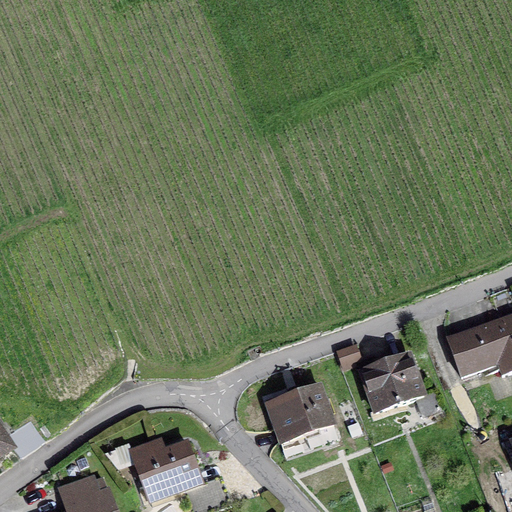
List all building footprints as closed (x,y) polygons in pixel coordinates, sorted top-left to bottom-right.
[(511,319),(441,344),(460,398),(511,379),(511,319)] [(412,351),(359,375),(379,421),(432,397),(412,351)] [(321,387),(266,408),(283,451),(338,430),(321,387)] [(0,466),(17,455),(0,428),(0,466)] [(148,509),(206,491),(190,442),(133,459),(148,509)] [(116,511),(103,474),(57,490),(64,511),(116,511)]
